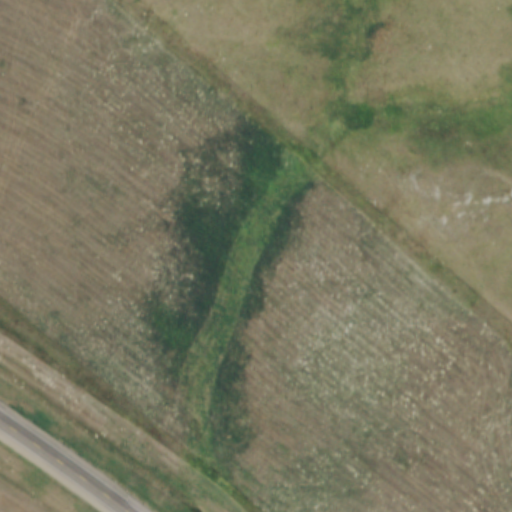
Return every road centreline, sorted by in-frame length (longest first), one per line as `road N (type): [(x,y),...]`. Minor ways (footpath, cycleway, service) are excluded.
road 1 (track): [(0,175),(85,0)]
road 2 (secondary): [(129,511),(0,416)]
